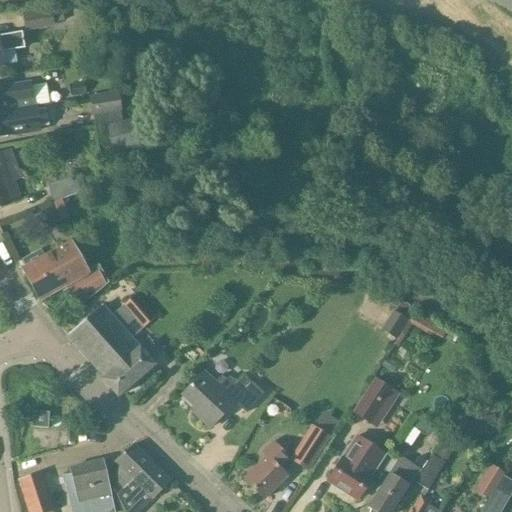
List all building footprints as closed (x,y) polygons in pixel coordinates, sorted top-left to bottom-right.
[(22,13),(25,32),(54,27),(51,9),(22,13)] [(0,35),(0,68),(18,66),(16,51),(25,49),(22,32),(0,35)] [(0,86),(0,111),(35,105),(32,86),(31,82),(4,86),(0,86)] [(69,85),(70,97),(85,95),(83,83),(69,85)] [(106,125),(121,122),(119,113),(121,112),(118,93),(88,97),(92,118),(93,118),(95,131),(107,129),(106,125)] [(0,111),(0,138),(39,132),(35,105),(0,111)] [(140,148),(134,119),(121,122),(106,125),(107,129),(112,154),(140,148)] [(0,207),(8,205),(20,201),(14,182),(21,179),(11,150),(0,153),(0,207)] [(62,292),(74,312),(108,284),(97,265),(86,272),(69,243),(21,269),(39,301),(64,287),(65,290),(62,292)] [(156,317),(136,294),(122,306),(142,329),(156,317)] [(102,306),(68,336),(104,378),(103,379),(118,397),(154,365),(139,348),(102,306)] [(408,324),(428,335),(434,323),(415,312),(408,324)] [(245,414),(262,394),(250,383),(244,389),(234,380),(230,384),(220,376),(214,383),(203,373),(182,395),(199,410),(195,414),(210,428),(233,403),(245,414)] [(368,424),(391,390),(374,379),(351,413),(368,424)] [(32,428),(47,429),(48,421),(48,420),(48,413),(33,412),(32,428)] [(413,428),(428,437),(434,427),(419,418),(413,428)] [(289,460),(307,473),(330,438),(312,426),(289,460)] [(326,480),(358,501),(372,479),(370,478),(384,456),(354,436),(340,459),(326,480)] [(280,469),(289,459),(272,441),(261,453),(266,458),(244,480),(263,499),(287,475),(280,469)] [(109,482),(123,511),(139,511),(170,481),(133,444),(114,463),(119,468),(110,478),(112,480),(109,482)] [(413,482),(427,491),(442,464),(444,465),(453,450),(442,444),(433,453),(413,482)] [(390,475),(369,508),(370,509),(369,511),(389,511),(406,486),(409,488),(413,482),(427,462),(420,457),(414,466),(401,457),(390,475)] [(71,474),(63,476),(71,511),(114,511),(111,498),(102,461),(69,469),(71,474)] [(503,473),(490,465),(474,492),(487,500),(503,473)] [(18,481),(28,511),(53,511),(41,474),(18,481)] [(498,511),(508,496),(495,489),(481,511),(498,511)] [(411,511),(438,511),(428,506),(430,503),(420,496),(411,511)]
